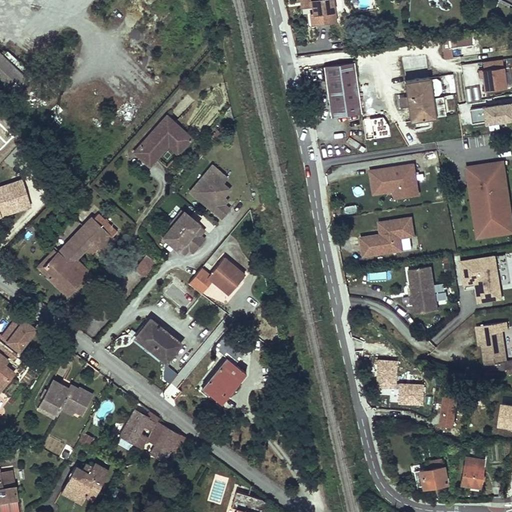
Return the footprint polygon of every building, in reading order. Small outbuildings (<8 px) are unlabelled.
[(299,0),(300,8),(311,8),(311,3),(307,2),(306,0),(299,0)] [(306,0),(307,2),(311,3),(311,8),(311,14),(308,14),(308,25),(338,23),(335,0),(306,0)] [(473,43),(472,32),(441,36),(444,57),(451,56),(450,46),(473,43)] [(27,77),(0,51),(0,79),(13,92),(27,77)] [(507,87),(503,59),(483,61),(484,69),(479,70),(480,78),(483,77),(485,90),(507,87)] [(362,114),(355,62),(324,67),(331,118),(362,114)] [(446,116),(440,76),(405,81),(407,96),(409,107),(411,121),(446,116)] [(478,87),(466,87),(467,100),(479,99),(478,87)] [(409,107),(407,96),(399,97),(400,108),(409,107)] [(487,107),(471,109),(474,124),(489,121),(489,123),(500,121),(500,122),(511,119),(511,103),(502,105),(487,107)] [(220,135),(230,124),(227,108),(210,127),(220,135)] [(168,114),(136,150),(151,164),(158,157),(155,154),(171,137),(183,148),(193,136),(168,114)] [(155,154),(158,157),(170,144),(179,153),(183,148),(171,137),(155,154)] [(480,237),(511,231),(511,208),(504,161),(469,167),(480,237)] [(397,199),(420,195),(415,164),(372,171),(376,193),(395,190),(396,191),(397,199)] [(223,197),(229,190),(222,185),(227,179),(212,167),(191,192),(222,219),(229,210),(223,205),(219,202),(223,197)] [(22,180),(9,184),(10,189),(0,191),(0,215),(3,214),(2,210),(29,202),(22,180)] [(3,214),(30,206),(29,202),(2,210),(3,214)] [(122,230),(103,212),(96,218),(95,217),(59,253),(47,266),(55,275),(52,277),(69,294),(84,278),(86,280),(93,274),(78,259),(88,249),(93,243),(98,248),(102,252),(116,238),(115,237),(122,230)] [(176,217),(171,223),(198,246),(203,240),(197,234),(202,228),(183,212),(178,219),(176,217)] [(406,252),(421,250),(419,235),(416,235),(413,217),(381,223),(382,231),(384,231),(385,235),(363,238),(366,257),(405,250),(406,252)] [(171,223),(166,229),(168,231),(162,237),(181,253),(186,247),(193,253),(198,246),(171,223)] [(98,248),(93,243),(88,249),(93,254),(98,248)] [(47,266),(59,253),(56,249),(40,266),(52,277),(55,275),(47,266)] [(146,275),(157,262),(146,253),(135,267),(146,275)] [(507,298),(500,256),(466,261),(469,285),(480,283),(485,282),(489,301),(507,298)] [(229,294),(245,275),(224,257),(208,276),(229,294)] [(443,310),(436,266),(414,270),(416,288),(419,304),(421,314),(443,310)] [(387,280),(387,271),(367,272),(367,280),(387,280)] [(489,301),(485,282),(480,283),(484,302),(489,301)] [(0,334),(0,344),(17,357),(37,329),(16,314),(0,335),(0,334)] [(182,343),(152,318),(137,337),(167,362),(182,343)] [(505,323),(475,328),(476,336),(479,336),(485,366),(498,364),(499,371),(511,369),(511,361),(506,362),(500,332),(506,331),(505,323)] [(248,349),(229,332),(216,347),(227,357),(220,366),(217,370),(203,387),(221,403),(247,373),(236,364),(248,349)] [(278,359),(276,344),(269,345),(271,359),(278,359)] [(0,381),(4,385),(14,372),(4,365),(8,360),(0,354),(0,381)] [(396,389),(397,360),(377,359),(376,389),(396,389)] [(169,383),(176,375),(167,366),(160,375),(169,383)] [(54,377),(53,380),(70,390),(72,387),(54,377)] [(70,390),(53,380),(40,405),(58,414),(61,409),(63,405),(76,412),(82,416),(93,395),(84,390),(73,384),(72,387),(70,390)] [(423,405),(423,383),(398,383),(398,404),(423,405)] [(458,394),(443,392),(439,425),(454,427),(458,394)] [(487,396),(470,393),(469,401),(485,404),(487,396)] [(58,414),(40,405),(39,407),(57,417),(58,414)] [(63,405),(61,409),(74,416),(76,412),(63,405)] [(157,421),(158,418),(159,417),(150,412),(147,416),(135,409),(120,435),(121,436),(118,441),(130,447),(132,442),(133,443),(142,448),(147,438),(148,436),(139,431),(144,424),(152,429),(155,424),(157,421)] [(166,426),(157,421),(155,424),(152,429),(148,436),(147,438),(156,444),(164,429),(166,426)] [(156,444),(151,452),(164,460),(178,434),(166,427),(164,429),(156,444)] [(90,445),(93,437),(84,434),(81,442),(90,445)] [(187,438),(178,434),(171,448),(179,453),(187,438)] [(484,460),(466,456),(460,484),(479,488),(484,460)] [(442,466),(441,460),(428,462),(430,469),(415,472),(418,490),(447,484),(444,466),(442,466)] [(72,494),(83,500),(86,495),(93,499),(108,471),(93,463),(91,467),(88,474),(81,470),(75,467),(68,479),(72,481),(68,487),(74,490),(72,494)] [(88,474),(91,467),(84,464),(81,470),(88,474)] [(0,476),(1,487),(15,485),(12,468),(0,469),(0,476)] [(0,511),(18,511),(17,500),(15,485),(1,487),(0,476),(0,511)] [(81,503),(83,500),(72,494),(74,490),(68,487),(72,481),(68,479),(61,492),(70,498),(81,503)] [(263,511),(265,500),(263,499),(236,491),(231,507),(236,508),(235,511),(263,511)]
